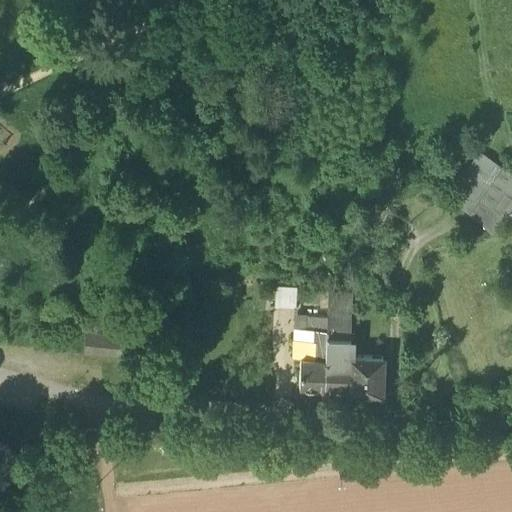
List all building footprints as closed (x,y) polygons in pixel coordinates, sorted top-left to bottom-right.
[(448,198),(469,213),(479,198),(500,168),(478,153),(448,198)] [(479,198),(492,206),(511,177),(511,175),(500,168),(479,198)] [(511,177),(481,221),(495,231),(503,220),(511,207),(511,177)] [(481,221),(492,206),(479,198),(469,213),(481,221)] [(511,220),(511,207),(503,220),(509,225),(511,220)] [(273,307),(295,309),(296,287),(275,285),(273,307)] [(328,288),(327,316),(326,330),(326,339),(325,359),(348,360),(349,355),(352,288),(328,288)] [(313,329),(326,330),(327,316),(306,315),(305,329),(313,330),(313,329)] [(313,340),(313,330),(305,329),(293,329),(292,358),(300,358),(314,359),(315,340),(313,340)] [(313,340),(315,340),(315,339),(326,339),(326,330),(313,329),(313,330),(313,340)] [(84,352),(132,357),(134,337),(86,332),(84,352)] [(315,340),(314,359),(325,359),(326,339),(315,339),(315,340)] [(348,360),(325,359),(324,388),(348,388),(348,391),(381,393),(383,356),(349,355),(348,360)] [(324,388),(325,359),(314,359),(300,358),(299,387),(324,388)] [(86,431),(87,438),(96,437),(95,430),(86,431)]
